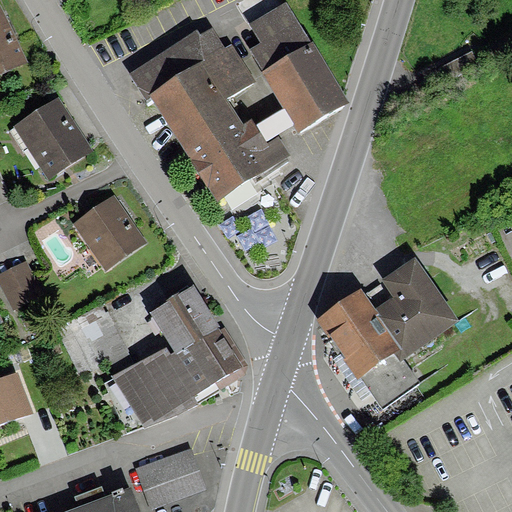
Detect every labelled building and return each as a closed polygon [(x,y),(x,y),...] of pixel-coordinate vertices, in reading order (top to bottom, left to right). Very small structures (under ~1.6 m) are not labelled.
[(288,2),(250,25),(261,42),(249,50),(299,131),(349,100),(288,2)] [(1,4),(0,4),(0,75),(28,62),(1,4)] [(146,101),(152,97),(218,202),(292,156),(279,135),(268,141),(252,116),(244,121),(231,100),(256,85),(232,47),(226,50),(213,28),(201,36),(198,30),(129,73),(146,101)] [(60,97),(14,128),(49,179),(94,149),(60,97)] [(115,195),(72,224),(105,271),(147,241),(115,195)] [(28,261),(0,274),(0,282),(15,311),(45,296),(28,261)] [(450,323),(410,269),(398,278),(385,288),(396,303),(374,320),(358,299),(321,327),(365,386),(450,323)] [(221,328),(194,284),(149,312),(175,352),(171,355),(167,348),(110,375),(114,380),(106,384),(128,434),(144,427),(145,429),(177,415),(220,391),(219,389),(245,374),(248,365),(226,328),(221,331),(219,329),(221,328)] [(18,373),(0,380),(0,425),(33,413),(18,373)] [(189,450),(137,468),(152,510),(204,492),(189,450)] [(139,511),(130,486),(63,511),(139,511)]
